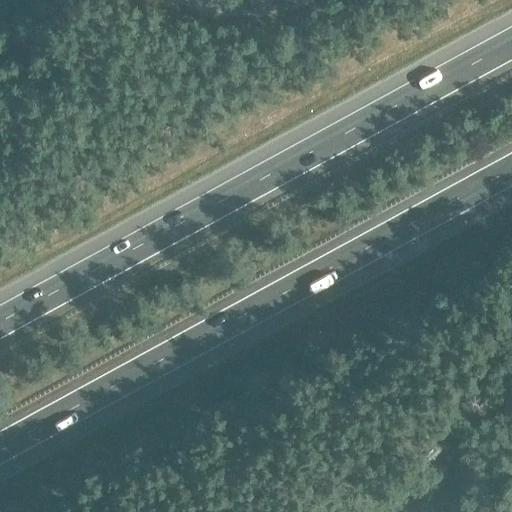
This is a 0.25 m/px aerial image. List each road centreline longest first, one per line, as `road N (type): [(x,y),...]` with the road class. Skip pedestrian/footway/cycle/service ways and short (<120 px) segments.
road 1 (motorway): [(0,455),(511,174)]
road 2 (motorway): [(511,40),(0,315)]
